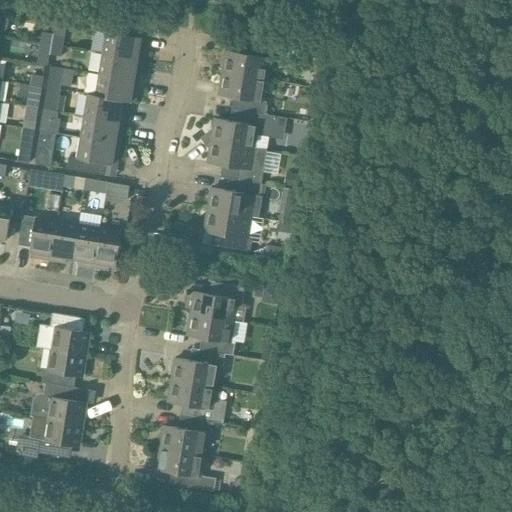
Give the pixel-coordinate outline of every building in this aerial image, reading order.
[(0,0),(0,35),(1,36),(1,32),(7,28),(9,19),(4,14),(7,1),(0,0)] [(106,32),(103,53),(142,59),(145,44),(140,43),(143,24),(97,17),(95,28),(97,31),(106,32)] [(40,42),(52,44),(53,34),(42,32),(40,42)] [(53,34),(52,44),(63,46),(65,36),(53,34)] [(50,54),(52,44),(40,42),(38,53),(50,54)] [(223,73),(266,80),(269,59),(274,60),(276,46),(249,42),(247,54),(226,51),(223,73)] [(63,46),(52,44),(50,54),(61,56),(63,46)] [(142,59),(103,53),(99,74),(134,80),(135,74),(140,75),(142,59)] [(51,66),(47,87),(60,90),(64,68),(51,66)] [(266,80),(223,73),(219,94),(240,97),(238,110),(265,114),(267,101),(263,100),(266,80)] [(134,80),(99,74),(96,95),(95,95),(127,101),(135,103),(138,87),(133,86),(134,80)] [(32,75),(30,84),(42,86),(44,76),(32,75)] [(42,86),(30,84),(29,95),(40,97),(42,86)] [(57,111),(60,90),(47,87),(44,109),(57,111)] [(125,116),(127,101),(95,95),(96,95),(88,93),(84,115),(119,121),(120,115),(125,116)] [(265,115),(265,114),(238,110),(236,122),(215,119),(212,141),(255,148),(257,135),(270,137),(273,116),(265,115)] [(119,121),(84,115),(80,137),(120,143),(123,128),(118,127),(119,121)] [(23,127),(35,129),(37,119),(25,117),(23,127)] [(41,120),(39,130),(52,132),(54,122),(41,120)] [(34,139),(35,129),(23,127),(21,137),(34,139)] [(41,131),(39,143),(54,146),(56,134),(41,131)] [(120,143),(80,137),(77,159),(69,157),(67,168),(96,173),(98,162),(112,164),(113,158),(118,159),(120,143)] [(255,148),(212,141),(208,162),(229,166),(227,178),(235,179),(262,183),(268,150),(255,148)] [(64,186),(66,175),(56,173),(53,185),(64,186)] [(66,175),(64,186),(85,190),(87,178),(82,177),(82,178),(66,175)] [(109,181),(87,178),(85,190),(106,193),(107,193),(109,181)] [(208,209),(252,216),(256,196),(260,196),(262,183),(235,179),(233,191),(212,188),(208,209)] [(107,193),(106,193),(105,201),(123,204),(127,200),(130,186),(118,184),(118,183),(109,181),(107,193)] [(0,202),(0,242),(1,239),(7,240),(13,205),(0,202)] [(249,237),(252,216),(208,209),(205,231),(226,235),(224,247),(251,251),(253,238),(249,237)] [(36,258),(52,260),(58,220),(24,215),(19,245),(31,247),(31,252),(37,253),(36,258)] [(80,224),(58,220),(52,260),(67,263),(68,258),(74,259),(80,224)] [(94,267),(101,227),(80,224),(74,259),(80,260),(79,265),(94,267)] [(123,231),(101,227),(94,267),(110,270),(111,265),(117,266),(123,231)] [(194,292),(190,314),(234,321),(237,303),(242,304),(245,288),(217,283),(215,295),(194,292)] [(40,325),(37,347),(52,350),(52,349),(85,355),(89,333),(78,331),(80,318),(53,313),(51,326),(40,325)] [(208,339),(206,351),(225,354),(225,355),(233,356),(235,343),(231,342),(234,321),(190,314),(187,336),(208,339)] [(46,383),(69,387),(71,375),(82,377),(85,355),(52,349),(52,350),(49,370),(44,369),(42,382),(46,383)] [(175,358),(171,380),(215,387),(218,367),(223,368),(225,355),(225,354),(206,351),(193,349),(191,361),(175,358)] [(215,387),(171,380),(168,401),(189,404),(186,417),(222,423),(224,423),(227,402),(213,399),(215,387)] [(34,417),(82,425),(86,403),(75,401),(77,388),(69,387),(46,383),(45,394),(42,394),(37,395),(34,400),(31,416),(34,417)] [(79,446),(82,425),(34,417),(30,437),(40,439),(38,453),(65,458),(67,444),(79,446)] [(164,425),(159,448),(203,456),(207,435),(211,435),(212,429),(217,429),(218,429),(219,429),(220,428),(221,426),(222,423),(186,417),(184,428),(164,425)] [(200,476),(203,456),(159,448),(156,470),(177,473),(175,486),(213,492),(215,479),(200,476)] [(253,464),(243,462),(241,479),(250,481),(253,464)]
